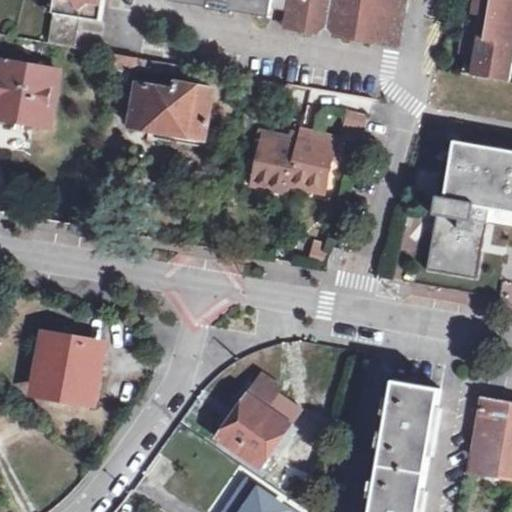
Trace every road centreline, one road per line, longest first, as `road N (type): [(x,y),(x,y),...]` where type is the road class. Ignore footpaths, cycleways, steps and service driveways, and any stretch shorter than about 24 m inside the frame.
road 1 (residential): [(411,69),(178,31),(156,19),(147,0)]
road 2 (residential): [(73,511),(107,479),(202,345),(214,289)]
road 3 (residential): [(355,311),(411,69)]
road 4 (unclassified): [(214,289),(0,252)]
road 5 (unclassified): [(511,338),(355,311)]
road 6 (unclassified): [(355,311),(214,289)]
